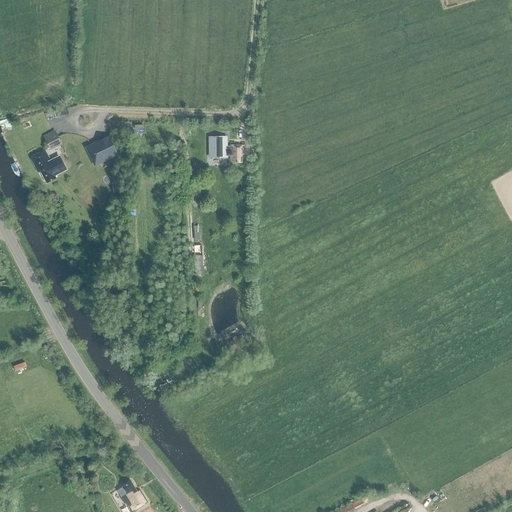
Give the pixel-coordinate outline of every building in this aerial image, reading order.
[(60,143),(55,133),(45,138),(50,148),(60,143)] [(116,155),(107,138),(88,148),(96,165),(100,163),(116,155)] [(230,146),(230,147),(226,147),(226,138),(209,138),(210,157),(226,157),(226,156),(230,156),(230,163),(241,163),(241,155),(244,155),(244,146),(230,146)] [(40,172),(46,183),(56,178),(55,176),(65,171),(57,157),(50,161),(44,151),(30,158),(38,173),(40,172)] [(195,277),(203,276),(202,256),(194,256),(195,277)] [(234,349),(245,343),(240,336),(237,338),(236,337),(233,339),(233,340),(230,343),(234,349)] [(137,492),(130,481),(121,487),(122,488),(117,491),(121,498),(120,498),(124,504),(125,503),(130,511),(131,511),(147,503),(139,490),(137,492)] [(361,496),(340,511),(351,511),(365,502),(361,496)]
